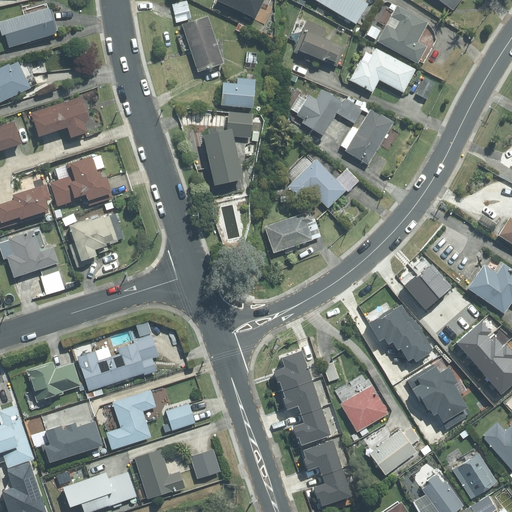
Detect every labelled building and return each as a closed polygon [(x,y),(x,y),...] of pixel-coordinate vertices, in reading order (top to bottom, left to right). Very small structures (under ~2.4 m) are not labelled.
[(218,0),(217,2),(265,24),(276,0),(218,0)] [(313,0),(356,24),(367,4),(359,0),(313,0)] [(459,0),(438,0),(453,10),(459,0)] [(187,1),(172,4),(176,23),(191,20),(187,1)] [(428,24),(397,8),(378,42),(417,63),(426,48),(417,43),(428,24)] [(48,10),(0,20),(0,29),(2,37),(5,36),(10,48),(56,32),(48,10)] [(208,17),(182,25),(197,74),(223,66),(208,17)] [(326,30),(307,21),(299,17),(289,40),(296,43),(292,52),(305,58),(306,54),(325,63),(326,60),(338,66),(345,49),(323,38),(326,30)] [(404,93),(416,69),(375,48),(367,64),(363,62),(359,70),(355,68),(348,82),(374,95),(381,81),(404,93)] [(256,53),(246,52),(245,63),(255,64),(256,53)] [(0,104),(33,87),(18,59),(0,68),(0,104)] [(252,108),(254,79),(236,78),(236,84),(222,83),(221,106),(252,108)] [(217,86),(201,85),(200,102),(216,103),(217,86)] [(343,100),(322,89),(317,98),(308,94),(296,116),(303,119),(300,124),(324,136),(343,100)] [(89,122),(80,96),(31,112),(39,138),(66,129),(69,140),(89,133),(86,123),(89,122)] [(361,108),(344,100),(337,114),(354,122),(361,108)] [(393,122),(370,108),(343,151),(366,165),(393,122)] [(250,136),(252,113),(226,110),(224,130),(202,135),(213,185),(243,178),(233,135),(250,136)] [(14,119),(0,124),(0,153),(22,146),(14,119)] [(335,180),(305,152),(284,174),(292,180),(286,186),(302,201),(310,193),(327,208),(345,190),(347,192),(358,180),(346,168),(335,180)] [(104,167),(100,155),(54,171),(57,180),(50,182),(58,206),(87,196),(90,204),(114,195),(107,176),(100,178),(97,169),(104,167)] [(0,229),(7,227),(6,225),(49,210),(41,186),(13,195),(14,199),(0,204),(0,229)] [(312,220),(310,211),(264,227),(272,252),(320,238),(314,220),(312,220)] [(78,221),(74,213),(57,222),(61,229),(78,221)] [(124,239),(113,213),(70,227),(75,241),(69,243),(77,268),(100,261),(98,255),(110,251),(107,244),(124,239)] [(511,217),(509,216),(497,234),(511,243),(511,217)] [(41,252),(33,230),(8,238),(8,240),(0,242),(0,251),(2,259),(7,258),(13,278),(38,270),(46,295),(66,289),(53,248),(41,252)] [(493,270),(484,265),(466,289),(502,315),(511,302),(511,270),(499,262),(493,270)] [(489,317),(456,289),(439,310),(445,315),(440,321),(446,326),(439,334),(483,375),(493,358),(471,338),(489,317)] [(403,346),(393,328),(373,340),(384,358),(403,346)] [(425,343),(417,330),(401,340),(406,347),(386,361),(400,383),(427,365),(437,379),(447,372),(427,342),(425,343)] [(95,351),(76,355),(88,391),(142,373),(142,376),(156,371),(152,359),(159,356),(152,333),(117,345),(119,353),(98,360),(95,351)] [(338,377),(331,357),(321,361),(328,381),(338,377)] [(52,361),(25,370),(36,403),(63,395),(62,392),(80,386),(72,363),(55,369),(52,361)] [(335,390),(343,403),(340,405),(356,432),(388,412),(372,385),(368,379),(366,380),(362,373),(335,390)] [(462,392),(456,381),(437,392),(443,403),(462,392)] [(157,407),(150,389),(112,402),(121,428),(105,434),(111,450),(152,435),(144,411),(157,407)] [(196,422),(190,401),(164,410),(170,430),(196,422)] [(0,409),(0,416),(2,423),(0,423),(0,453),(1,453),(6,469),(33,461),(16,404),(0,409)] [(330,407),(304,406),(303,427),(298,427),(296,452),(326,454),(330,407)] [(505,429),(497,420),(479,435),(511,472),(511,425),(511,424),(505,429)] [(103,446),(92,421),(75,426),(74,421),(63,424),(64,428),(62,429),(60,424),(46,429),(50,441),(41,444),(48,464),(103,446)] [(416,452),(400,430),(368,453),(384,475),(416,452)] [(161,448),(134,457),(146,497),(185,489),(179,470),(168,474),(161,448)] [(220,471),(212,449),(189,457),(197,479),(220,471)] [(499,482),(477,450),(449,469),(471,501),(499,482)] [(345,457),(328,455),(325,475),(342,478),(345,457)] [(453,511),(464,505),(433,459),(413,474),(427,494),(412,502),(417,511),(453,511)] [(11,469),(14,481),(20,500),(41,494),(32,462),(11,469)] [(108,478),(106,471),(62,486),(68,506),(80,502),(113,492),(108,478)] [(128,472),(108,478),(113,492),(80,502),(83,511),(136,495),(128,472)] [(14,484),(0,488),(0,504),(2,511),(21,506),(14,484)] [(491,511),(498,508),(489,494),(459,511),(491,511)] [(407,511),(399,500),(381,511),(407,511)]
